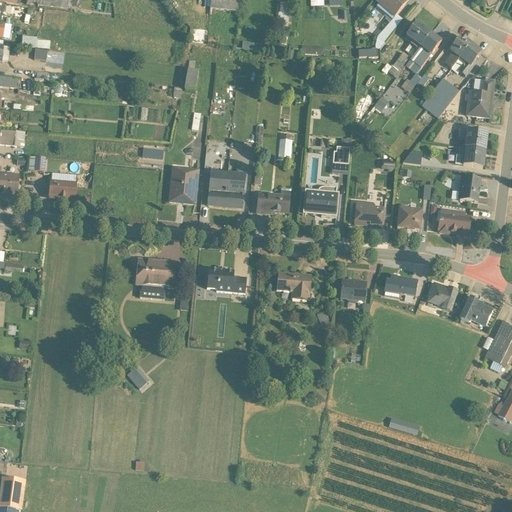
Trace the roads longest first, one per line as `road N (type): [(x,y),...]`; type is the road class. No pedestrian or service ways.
road 1 (residential): [(492,280),(401,254),(0,218)]
road 2 (residential): [(492,280),(511,134)]
